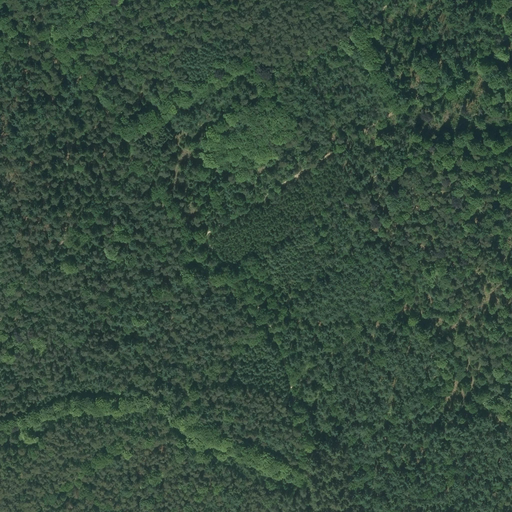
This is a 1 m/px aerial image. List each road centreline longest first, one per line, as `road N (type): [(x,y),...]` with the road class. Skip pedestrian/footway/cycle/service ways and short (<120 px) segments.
road 1 (track): [(43,33),(74,64),(169,206),(227,267)]
road 2 (track): [(265,320),(293,393),(315,511)]
road 3 (track): [(227,267),(265,320),(162,402)]
road 4 (track): [(162,402),(28,511)]
road 5 (track): [(511,442),(379,511)]
road 6 (track): [(511,34),(397,110)]
road 7 (track): [(397,110),(345,1)]
